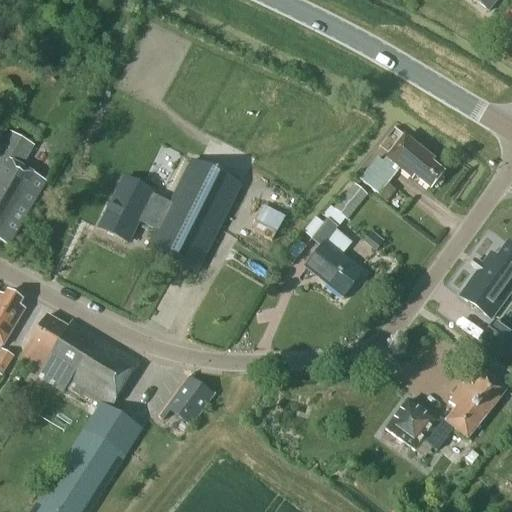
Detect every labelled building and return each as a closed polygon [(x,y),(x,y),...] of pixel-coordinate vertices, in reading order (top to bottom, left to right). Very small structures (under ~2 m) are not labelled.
[(471,0),(488,13),(498,0),(471,0)] [(0,151),(0,243),(8,248),(46,184),(21,169),(33,148),(10,134),(0,151)] [(444,174),(432,165),(434,162),(417,149),(404,138),(386,160),(400,171),(412,181),(414,178),(430,191),(444,174)] [(166,143),(150,179),(171,188),(187,153),(166,143)] [(146,250),(196,275),(240,188),(190,163),(164,215),(147,206),(152,195),(123,180),(99,230),(127,245),(138,223),(155,232),(146,250)] [(386,187),(367,172),(360,181),(379,197),(386,187)] [(354,186),(334,211),(348,222),(367,197),(354,186)] [(256,230),(279,241),(290,216),(267,206),(256,230)] [(304,269),(342,300),(362,275),(340,258),(350,246),(334,233),(337,230),(327,222),(324,226),(316,219),(304,234),(312,241),(311,242),(321,249),(304,269)] [(477,273),(459,298),(491,321),(511,292),(511,247),(507,244),(496,259),(493,256),(490,261),(487,259),(482,267),(478,264),(474,270),(477,273)] [(0,345),(3,347),(24,312),(18,308),(22,303),(7,294),(3,299),(0,297),(0,345)] [(110,412),(141,363),(72,322),(67,330),(46,318),(23,356),(44,369),(39,374),(51,382),(98,410),(94,416),(133,441),(142,431),(110,412)] [(511,332),(495,320),(479,342),(511,365),(511,332)] [(14,359),(2,351),(0,354),(0,376),(2,378),(14,359)] [(452,430),(467,442),(506,393),(483,375),(482,376),(483,376),(473,389),(466,383),(463,387),(461,386),(450,400),(451,401),(448,405),(455,411),(445,423),(437,434),(432,430),(436,424),(407,403),(385,432),(414,453),(423,442),(436,452),(445,440),(452,430)] [(190,380),(166,411),(189,429),(213,398),(190,380)] [(94,416),(32,511),(87,511),(133,441),(94,416)]
